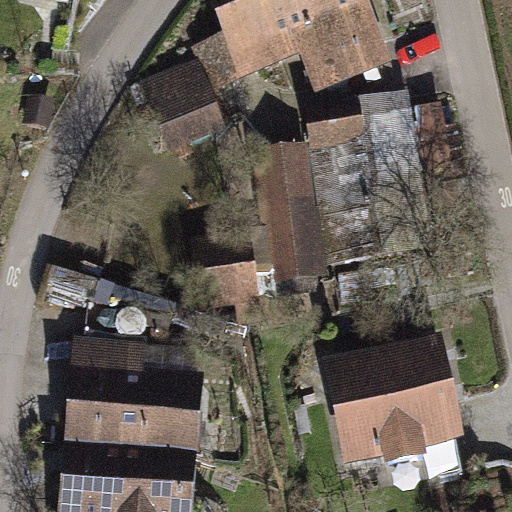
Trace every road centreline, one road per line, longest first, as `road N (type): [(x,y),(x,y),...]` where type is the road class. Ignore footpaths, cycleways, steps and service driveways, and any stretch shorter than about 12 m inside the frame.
road 1 (residential): [(14,511),(6,360),(13,300),(50,179),(161,0)]
road 2 (residential): [(466,0),(511,216)]
